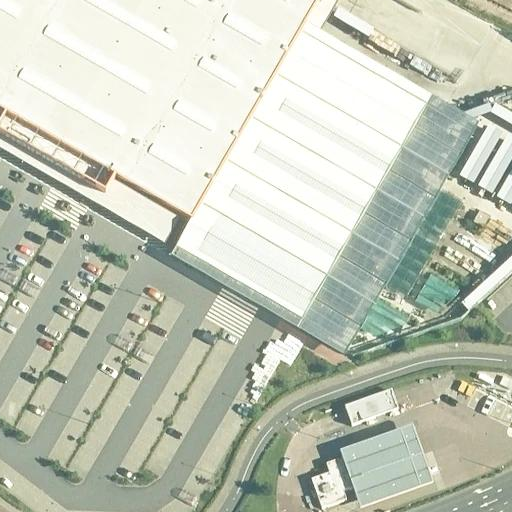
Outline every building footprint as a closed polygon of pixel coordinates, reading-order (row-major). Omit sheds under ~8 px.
[(0,0),(0,138),(105,200),(115,182),(190,225),(176,250),(302,323),(424,110),(299,38),(305,28),(321,0),(0,0)] [(302,323),(176,250),(171,259),(343,358),(477,127),(305,28),(299,38),(424,110),(302,323)] [(396,411),(395,408),(390,392),(345,408),(352,427),(396,411)] [(352,441),(336,447),(358,508),(359,510),(433,484),(429,473),(419,443),(414,430),(410,420),(352,441)] [(356,488),(361,458),(352,456),(326,466),(329,475),(311,481),(321,510),(346,501),(342,492),(356,488)]
